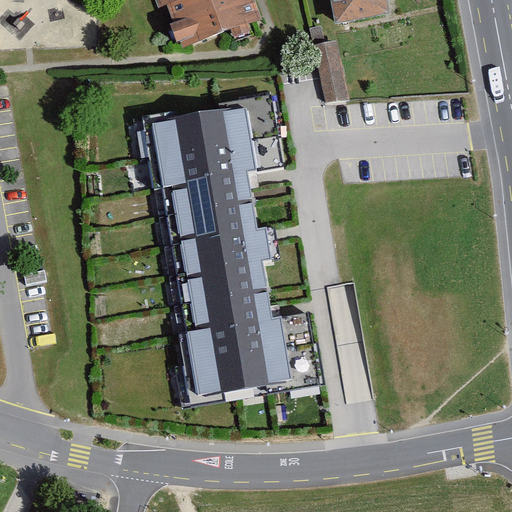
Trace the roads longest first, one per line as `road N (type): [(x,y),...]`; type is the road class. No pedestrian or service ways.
road 1 (tertiary): [(13,431),(55,449),(142,465),(294,468),(511,439)]
road 2 (residential): [(13,431),(17,351),(0,252)]
